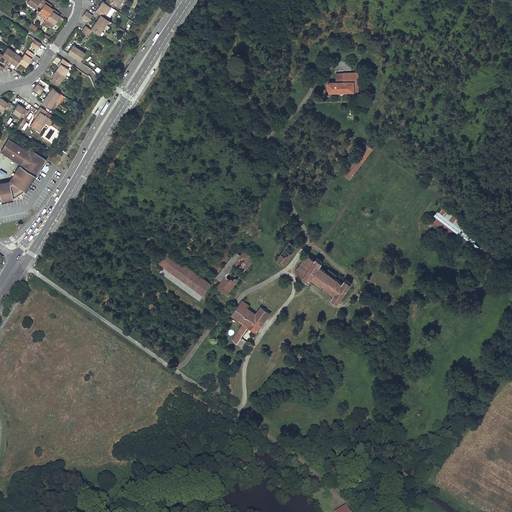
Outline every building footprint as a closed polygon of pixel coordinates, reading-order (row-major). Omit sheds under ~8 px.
[(103,0),(95,11),(100,14),(102,15),(104,12),(106,13),(111,6),(105,2),(103,0)] [(41,8),(39,10),(40,11),(47,16),(53,8),(51,7),(49,5),(50,3),(46,1),(41,8)] [(47,16),(46,18),(55,24),(60,15),(58,14),(56,12),(57,11),(53,8),(47,16)] [(86,10),(82,16),(88,21),(92,15),(86,10)] [(40,11),(38,14),(45,19),(46,18),(47,16),(40,11)] [(100,14),(91,28),(92,29),(99,34),(109,20),(102,15),(100,14)] [(39,29),(30,23),(29,26),(37,31),(39,29)] [(85,25),(81,31),(88,36),(92,29),(91,28),(85,25)] [(32,41),(30,45),(37,50),(39,46),(32,41)] [(73,43),(67,52),(80,61),(86,52),(73,43)] [(2,54),(1,55),(8,60),(15,51),(7,46),(2,54)] [(15,51),(8,60),(16,65),(19,61),(22,56),(15,51)] [(22,56),(19,61),(26,66),(32,57),(24,53),(22,56)] [(59,66),(56,69),(65,75),(69,68),(67,67),(69,63),(62,58),(60,62),(61,63),(59,66)] [(54,76),(51,81),(58,85),(65,75),(56,69),(52,75),(54,76)] [(344,82),(328,81),(328,93),(354,93),(354,83),(359,83),(359,74),(344,74),(344,82)] [(52,87),(47,95),(55,101),(60,93),(52,87)] [(47,95),(42,102),(50,108),(55,101),(47,95)] [(1,97),(0,98),(0,108),(2,110),(4,108),(7,110),(12,103),(9,101),(9,102),(5,99),(1,97)] [(18,103),(12,112),(19,117),(20,115),(24,117),(28,110),(18,103)] [(36,115),(33,119),(43,126),(45,123),(48,118),(51,114),(40,106),(35,113),(36,115)] [(0,199),(0,200),(1,201),(13,199),(13,197),(23,190),(25,191),(46,159),(29,149),(28,151),(8,138),(0,151),(20,163),(9,180),(0,182),(0,199)] [(366,144),(343,174),(350,178),(373,149),(366,144)] [(402,152),(398,157),(422,177),(427,171),(402,152)] [(443,205),(427,225),(434,231),(437,227),(489,266),(500,252),(486,242),(488,239),(443,205)] [(488,239),(486,242),(500,252),(502,250),(488,239)] [(297,247),(289,242),(278,258),(285,263),(297,247)] [(254,256),(245,249),(241,255),(222,280),(217,286),(226,293),(254,256)] [(217,277),(222,280),(241,255),(236,251),(217,277)] [(200,276),(167,252),(159,262),(164,266),(198,290),(201,285),(196,282),(200,276)] [(308,254),(296,271),(310,281),(313,277),(335,293),(332,297),(338,302),(344,294),(343,293),(345,289),(347,290),(352,282),(346,278),(344,282),(320,265),(323,262),(317,257),(315,259),(313,258),(314,256),(312,255),(311,256),(308,254)] [(203,294),(164,266),(160,271),(199,300),(203,294)] [(211,284),(200,276),(196,282),(201,285),(198,290),(203,294),(211,284)] [(242,301),(232,314),(244,323),(231,339),(244,348),(248,343),(241,337),(248,327),(256,333),(270,313),(260,306),(257,311),(257,312),(255,314),(247,308),(249,306),(242,301)] [(257,311),(249,306),(247,308),(255,314),(257,312),(257,311)]
